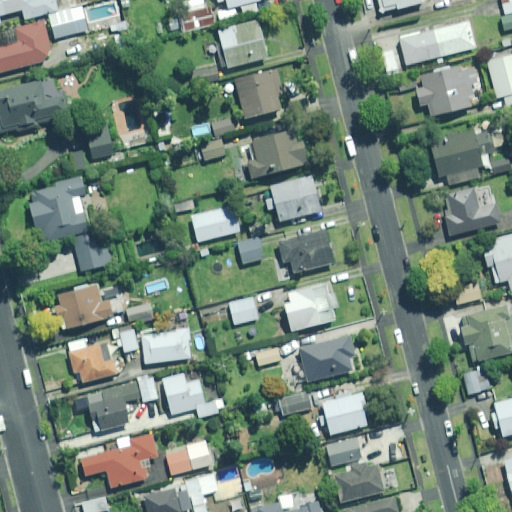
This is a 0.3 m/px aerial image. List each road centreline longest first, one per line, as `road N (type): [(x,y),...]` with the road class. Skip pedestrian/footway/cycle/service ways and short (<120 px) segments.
road 1 (residential): [(328,0),(460,511)]
road 2 (residential): [(0,344),(42,511)]
